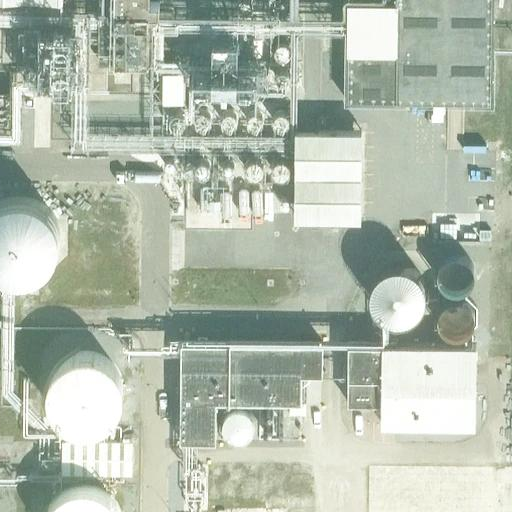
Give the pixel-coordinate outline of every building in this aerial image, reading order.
[(0,0),(0,13),(29,14),(29,0),(0,0)] [(74,2),(58,0),(40,0),(34,65),(56,67),(58,51),(55,50),(58,25),(71,26),(74,2)] [(346,0),(345,100),(491,102),(492,0),(346,0)] [(108,46),(108,58),(159,57),(158,40),(169,40),(169,28),(157,29),(157,35),(134,35),(135,45),(108,46)] [(300,36),(217,36),(217,66),(300,66),(300,36)] [(201,44),(176,42),(174,83),(198,84),(201,44)] [(374,262),(416,327),(453,303),(441,284),(451,278),(458,289),(469,282),(432,225),(374,262)] [(330,343),(181,340),(182,443),(218,444),(216,399),(301,400),(301,377),(331,378),(330,343)] [(381,402),(382,387),(475,388),(476,343),(348,342),(347,402),(381,402)] [(118,397),(119,388),(118,380),(116,374),(113,368),(108,361),(104,357),(97,353),(89,351),(81,350),(72,351),(64,353),(57,357),(53,361),(49,367),(45,373),(43,380),(42,388),(43,397),(45,404),(49,410),(54,416),(60,421),(68,425),(74,426),(81,427),(88,426),(96,424),(101,421),(107,416),(112,410),(116,404),(118,397)] [(117,511),(118,511),(116,505),(112,498),(107,493),(103,488),(95,484),(89,482),(81,481),(74,481),(67,482),(60,485),(52,492),(47,497),(43,504),(41,511),(40,511),(117,511)]
